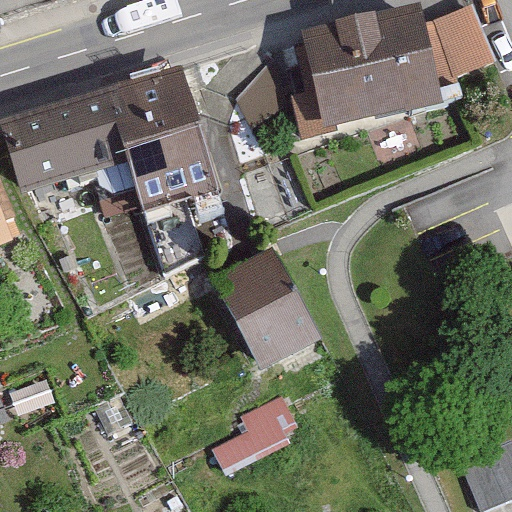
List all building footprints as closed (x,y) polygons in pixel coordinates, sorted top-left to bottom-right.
[(506,70),(479,11),(432,30),(449,96),(506,70)] [(294,105),(306,151),(453,115),(449,96),(432,30),(429,15),(303,46),(316,99),(294,105)] [(145,214),(220,191),(188,90),(115,113),(133,177),(145,214)] [(30,207),(133,177),(115,113),(7,143),(30,207)] [(0,251),(14,246),(0,208),(0,251)] [(223,282),(273,381),(333,351),(283,252),(223,282)] [(511,442),(461,464),(481,511),(483,511),(511,500),(511,442)]
